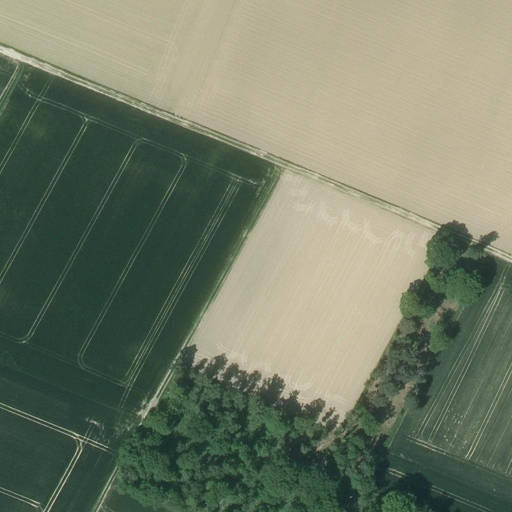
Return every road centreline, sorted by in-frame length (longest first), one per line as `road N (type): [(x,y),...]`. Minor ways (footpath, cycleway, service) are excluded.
road 1 (track): [(281,164),(99,511)]
road 2 (track): [(281,164),(0,49)]
road 3 (track): [(511,260),(281,164)]
